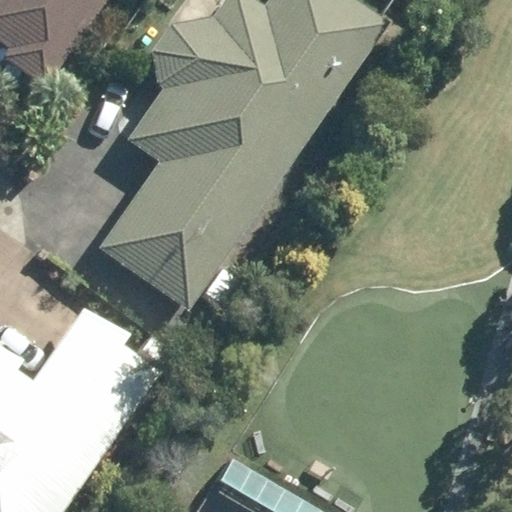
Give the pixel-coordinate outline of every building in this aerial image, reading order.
[(0,0),(0,46),(9,52),(1,63),(41,92),(106,0),(0,0)] [(161,86),(123,142),(156,163),(95,252),(187,315),(199,297),(219,312),(238,284),(218,269),(386,24),(351,0),(266,0),(261,8),(249,0),(224,0),(215,15),(169,24),(148,53),(154,82),(161,86)] [(114,349),(123,336),(82,307),(27,386),(11,375),(19,365),(0,351),(0,511),(62,511),(157,378),(114,349)] [(182,363),(150,338),(141,352),(171,376),(182,363)] [(343,511),(210,434),(163,511),(343,511)]
